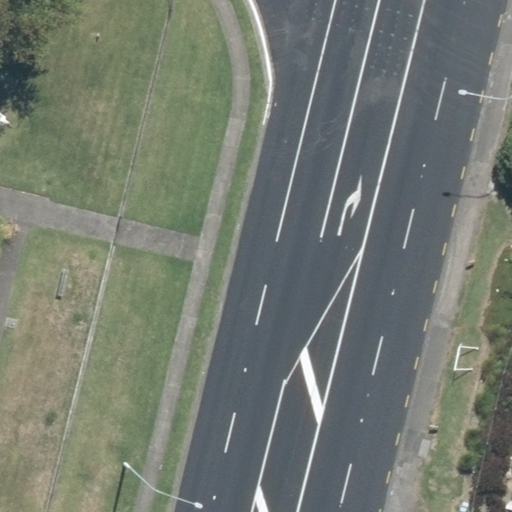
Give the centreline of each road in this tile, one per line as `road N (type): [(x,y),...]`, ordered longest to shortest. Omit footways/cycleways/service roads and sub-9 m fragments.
road 1 (primary): [(279,511),(350,189)]
road 2 (tertiary): [(350,189),(289,0)]
road 3 (primary): [(350,189),(398,0)]
